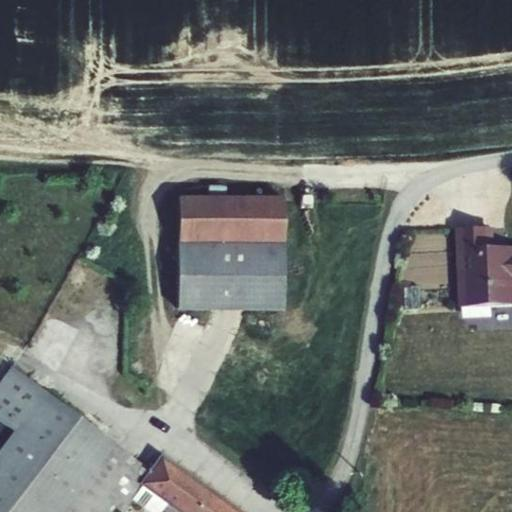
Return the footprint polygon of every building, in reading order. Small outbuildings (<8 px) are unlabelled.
[(176,309),(282,310),(283,199),(177,199),(176,309)] [(488,229),(460,230),(464,309),(511,307),(511,255),(489,256),(489,250),(488,229)] [(167,504),(173,508),(193,481),(160,457),(149,472),(12,368),(0,383),(0,422),(12,432),(0,448),(0,511),(109,511),(113,507),(119,511),(121,511),(131,499),(141,485),(167,504)] [(234,511),(193,481),(173,508),(177,511),(234,511)] [(149,511),(160,511),(167,504),(141,485),(131,499),(149,511)]
